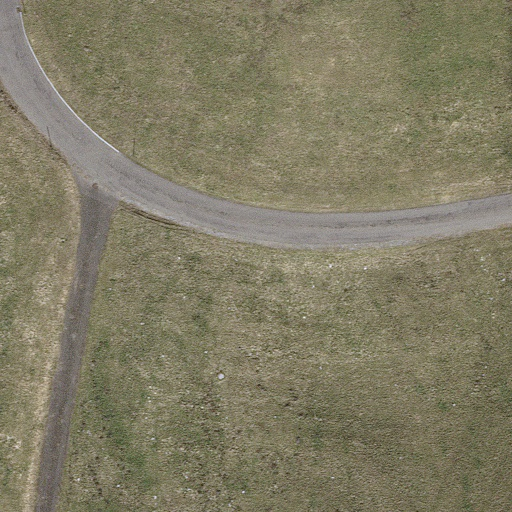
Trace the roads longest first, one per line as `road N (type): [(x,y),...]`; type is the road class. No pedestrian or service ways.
road 1 (residential): [(1,0),(4,45),(47,112),(110,179),(248,231),(397,237),(511,217)]
road 2 (track): [(56,511),(110,179)]
